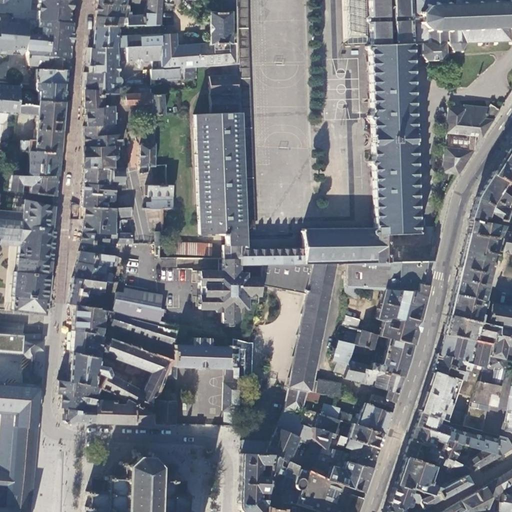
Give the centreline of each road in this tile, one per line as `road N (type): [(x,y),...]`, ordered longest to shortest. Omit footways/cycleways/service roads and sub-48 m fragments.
road 1 (residential): [(226,511),(228,469),(214,444),(70,435),(49,419),(84,0)]
road 2 (residential): [(511,119),(464,193),(370,511)]
